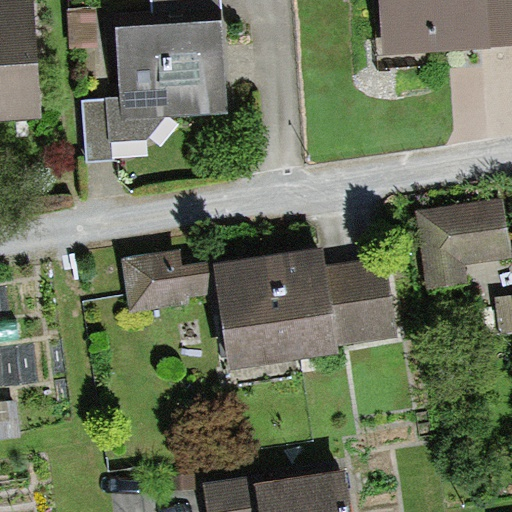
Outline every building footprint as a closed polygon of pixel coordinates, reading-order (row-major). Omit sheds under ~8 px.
[(511,0),(380,0),(383,54),(511,49),(511,0)] [(19,27),(0,29),(0,119),(27,117),(19,27)] [(210,35),(118,40),(122,115),(215,109),(210,35)] [(497,199),(421,212),(434,290),(511,276),(497,199)] [(311,261),(218,272),(229,361),(322,350),(311,261)] [(335,511),(332,485),(213,497),(214,511),(335,511)]
